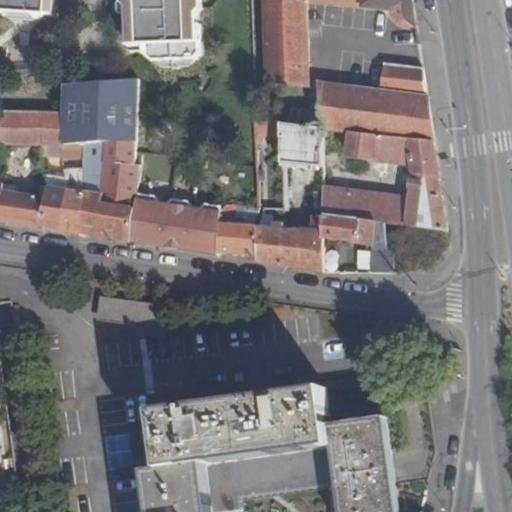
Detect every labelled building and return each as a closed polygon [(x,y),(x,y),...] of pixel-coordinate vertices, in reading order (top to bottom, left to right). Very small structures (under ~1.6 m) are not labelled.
[(0,0),(0,18),(5,19),(13,28),(33,30),(45,23),(55,23),(57,0),(0,0)] [(154,68),(166,67),(166,57),(165,0),(120,0),(120,5),(127,11),(127,50),(146,49),(147,61),(154,68)] [(165,0),(166,57),(166,67),(169,67),(169,74),(177,74),(176,67),(195,67),(201,61),(201,31),(197,31),(197,20),(202,17),(201,3),(198,0),(165,0)] [(400,28),(417,27),(412,0),(266,0),(268,82),(308,87),(308,40),(308,21),(308,1),(393,13),(393,18),(400,28)] [(323,21),(308,21),(308,40),(323,41),(323,21)] [(352,134),(434,144),(423,70),(382,65),(380,94),(314,86),(319,129),(324,130),(352,134)] [(66,81),(65,115),(64,144),(81,147),(81,142),(105,142),(105,163),(137,166),(138,79),(66,81)] [(2,114),(0,133),(0,143),(42,144),(64,144),(65,115),(2,114)] [(254,122),(255,138),(280,138),(281,125),(254,122)] [(280,138),(281,165),(323,169),(324,130),(319,129),(281,125),(280,138)] [(409,225),(448,230),(434,144),(352,134),(350,157),(414,164),(415,183),(413,200),(409,225)] [(82,180),(85,193),(102,195),(105,163),(105,142),(81,142),(81,147),(82,159),(82,180)] [(64,144),(42,144),(42,157),(82,159),(81,147),(64,144)] [(85,193),(79,234),(131,243),(135,195),(137,166),(105,163),(102,195),(85,193)] [(72,191),(85,193),(82,180),(70,177),(70,185),(72,191)] [(49,187),(41,228),(79,234),(85,193),(72,191),(70,185),(46,183),(49,187)] [(0,221),(41,228),(49,187),(41,187),(39,200),(33,199),(2,195),(3,186),(0,186),(0,221)] [(16,188),(3,186),(2,195),(33,199),(34,194),(16,191),(16,188)] [(324,194),(324,214),(343,216),(346,192),(324,189),(324,194)] [(343,216),(375,221),(382,221),(385,195),(346,192),(343,216)] [(316,220),(323,220),(324,214),(324,194),(316,193),(316,220)] [(135,195),(131,243),(152,246),(152,206),(157,206),(153,199),(135,195)] [(387,222),(409,225),(413,200),(385,195),(382,221),(387,222)] [(152,206),(152,246),(218,256),(219,253),(221,208),(204,206),(199,211),(189,210),(185,203),(170,201),(163,205),(161,206),(157,206),(152,206)] [(221,208),(219,253),(258,257),(259,228),(235,224),(236,209),(221,206),(221,208)] [(323,220),(324,239),(355,241),(379,244),(380,237),(374,235),(375,221),(343,216),(324,214),(323,220)] [(258,257),(257,262),(324,271),(324,239),(323,220),(316,220),(312,220),(311,233),(282,230),(282,225),(272,224),(272,229),(259,228),(258,257)] [(380,237),(379,244),(379,248),(385,248),(387,222),(382,221),(375,221),(374,235),(380,237)] [(379,244),(355,241),(357,271),(373,273),(371,249),(379,248),(379,244)] [(373,273),(394,274),(393,248),(385,248),(379,248),(371,249),(373,273)] [(104,299),(103,316),(127,317),(127,299),(104,299)] [(236,511),(234,492),(339,479),(343,511),(389,511),(385,472),(394,471),(388,419),(333,426),(328,391),(159,412),(166,471),(150,472),(155,511),(236,511)] [(423,476),(422,451),(403,452),(405,477),(423,476)] [(400,511),(394,471),(385,472),(389,511),(400,511)] [(343,511),(339,479),(234,492),(236,511),(343,511)]
